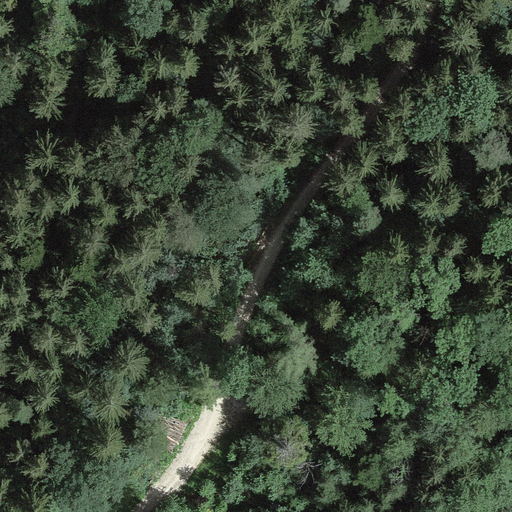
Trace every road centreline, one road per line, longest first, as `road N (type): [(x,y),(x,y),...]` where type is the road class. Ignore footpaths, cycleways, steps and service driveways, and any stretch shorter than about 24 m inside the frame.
road 1 (track): [(424,0),(266,264),(208,436),(140,511)]
road 2 (track): [(208,436),(385,299),(511,214)]
